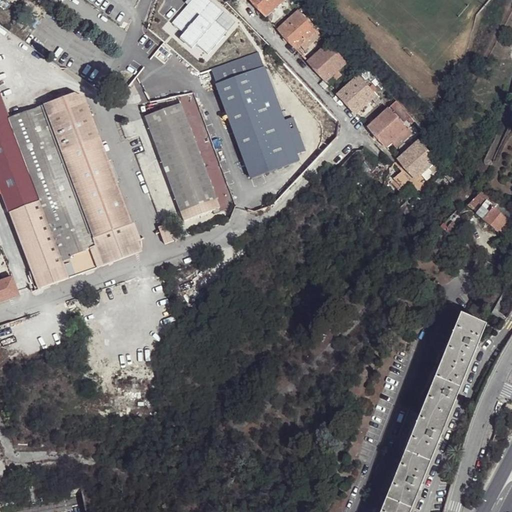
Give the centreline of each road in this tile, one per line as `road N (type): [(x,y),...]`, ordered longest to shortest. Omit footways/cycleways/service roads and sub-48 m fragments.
road 1 (unknown): [(0,36),(105,108),(149,260),(137,295),(108,325),(105,368)]
road 2 (unclassified): [(495,385),(452,511)]
